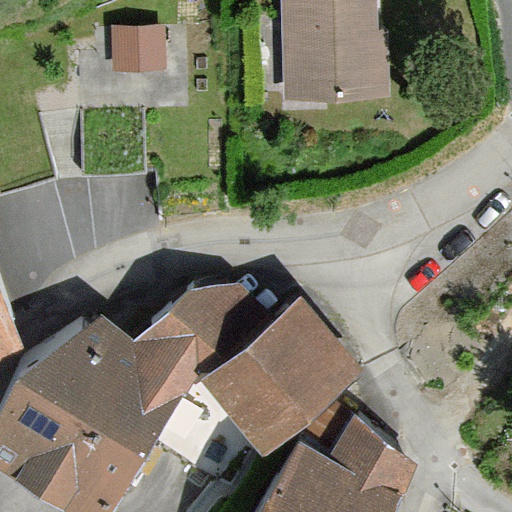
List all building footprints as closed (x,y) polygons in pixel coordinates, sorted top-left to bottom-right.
[(280,0),(279,95),(362,96),(362,0),(280,0)] [(171,57),(172,12),(119,11),(118,55),(171,57)] [(141,100),(77,102),(79,164),(144,162),(141,100)] [(0,118),(0,182),(55,167),(38,108),(0,118)] [(0,311),(15,306),(0,263),(0,311)] [(211,345),(269,424),(346,361),(283,295),(244,326),(189,273),(148,316),(164,325),(135,361),(78,314),(19,348),(0,379),(0,417),(111,492),(211,345)] [(382,511),(400,465),(400,442),(356,409),(310,485),(275,464),(247,511),(382,511)]
